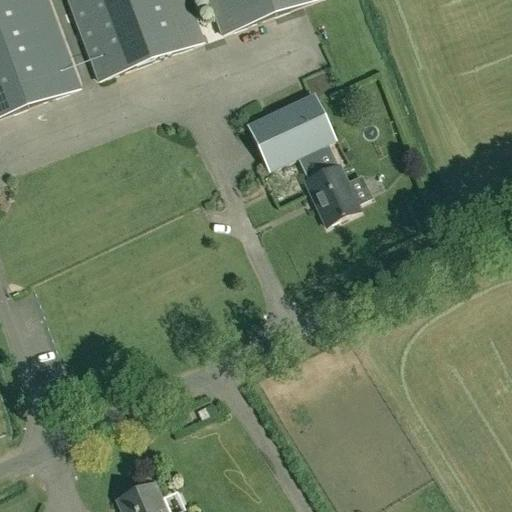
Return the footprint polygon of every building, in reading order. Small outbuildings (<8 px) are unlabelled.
[(0,0),(0,121),(80,92),(45,0),(0,0)] [(185,0),(65,0),(100,91),(205,52),(185,0)] [(327,0),(208,0),(225,44),(330,5),(327,0)] [(246,125),(268,173),(334,142),(312,95),(246,125)] [(362,180),(348,187),(340,170),(339,170),(331,152),(303,165),(311,183),(306,185),(327,231),(361,215),(358,208),(373,201),(362,180)] [(350,152),(344,155),(349,164),(355,161),(350,152)] [(166,511),(156,487),(119,503),(123,511),(166,511)] [(175,511),(179,511),(190,506),(183,492),(169,500),(175,511)]
